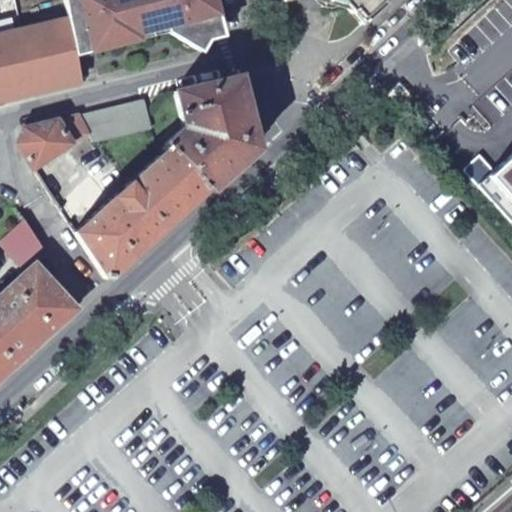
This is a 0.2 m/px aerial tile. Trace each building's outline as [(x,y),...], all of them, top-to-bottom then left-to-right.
[(219,21),(213,0),(61,0),(66,20),(73,56),(132,40),(131,37),(146,34),(147,36),(166,31),(200,51),(219,21)] [(332,0),(341,3),(349,11),(371,14),(382,3),(380,0),(332,0)] [(66,20),(0,35),(0,100),(78,81),(73,56),(66,20)] [(166,146),(205,189),(243,153),(248,138),(233,76),(173,91),(182,128),(164,143),(166,146)] [(93,141),(150,127),(142,98),(76,114),(89,134),(93,141)] [(32,169),(89,134),(76,114),(23,128),(19,147),(32,169)] [(108,278),(205,189),(166,146),(73,233),(103,279),(108,278)] [(478,154),(462,169),(511,224),(511,151),(492,170),(478,154)] [(24,220),(0,241),(0,243),(26,271),(0,296),(0,378),(76,308),(35,264),(45,254),(24,220)]
